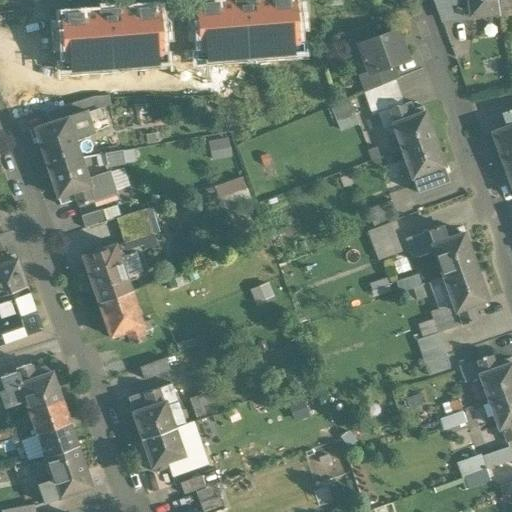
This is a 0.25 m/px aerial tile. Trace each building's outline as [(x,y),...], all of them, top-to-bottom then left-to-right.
[(295,28),(301,27),(300,14),(294,14),(292,0),(265,0),(254,1),(253,0),(247,0),(235,1),(235,2),(196,5),(197,22),(192,22),(193,36),(198,36),(200,52),(232,49),(233,57),(265,54),(264,46),(296,44),(295,28)] [(470,0),(433,0),(441,20),(472,17),(470,0)] [(499,0),(470,0),(472,17),(500,15),(499,0)] [(511,0),(499,0),(500,15),(511,13),(511,0)] [(160,38),(165,38),(164,24),(158,25),(157,8),(119,11),(119,10),(99,11),(99,13),(60,16),(62,32),(56,33),(57,46),(63,46),(64,62),(96,59),(97,67),(129,65),(128,57),(161,54),(160,38)] [(395,32),(358,44),(368,72),(369,74),(391,65),(405,61),(395,32)] [(391,65),(369,74),(368,72),(359,76),(365,93),(394,81),(396,80),(391,65)] [(365,93),(363,93),(372,117),(388,111),(402,106),(394,81),(365,93)] [(93,97),(46,112),(50,124),(85,112),(86,114),(97,110),(93,97)] [(402,106),(388,111),(391,120),(392,124),(407,119),(406,114),(402,106)] [(421,108),(406,114),(407,119),(392,124),(391,125),(392,127),(401,152),(432,140),(426,123),(427,123),(421,108)] [(50,124),(34,129),(41,152),(42,152),(48,170),(80,159),(73,139),(92,133),(86,114),(85,112),(50,124)] [(391,120),(380,124),(382,130),(392,127),(391,125),(392,124),(391,120)] [(511,126),(508,128),(506,122),(495,126),(498,131),(493,133),(497,143),(504,160),(511,157),(511,126)] [(230,136),(211,140),(214,158),(233,155),(230,136)] [(432,140),(401,152),(410,178),(411,179),(412,179),(427,174),(429,179),(440,174),(439,169),(443,168),(439,158),(432,140)] [(376,148),(367,151),(372,162),(380,159),(376,148)] [(127,162),(126,150),(108,151),(109,164),(127,162)] [(80,159),(48,170),(53,188),(56,197),(61,196),(63,201),(73,198),(72,192),(88,187),(89,187),(88,185),(80,159)] [(427,174),(412,179),(414,183),(417,191),(432,186),(429,179),(427,174)] [(118,175),(110,178),(114,189),(122,186),(118,175)] [(347,176),(339,179),(343,188),(350,185),(347,176)] [(410,178),(400,181),(402,188),(414,183),(412,179),(411,179),(410,178)] [(105,179),(88,185),(89,187),(88,187),(92,201),(110,195),(105,179)] [(88,187),(72,192),(73,198),(76,206),(92,201),(88,187)] [(391,201),(367,210),(374,229),(389,224),(398,220),(391,201)] [(144,210),(115,219),(123,244),(152,234),(144,210)] [(103,212),(76,221),(79,231),(106,223),(103,212)] [(374,229),(367,232),(378,261),(400,252),(389,224),(374,229)] [(441,226),(426,232),(431,245),(446,239),(444,234),(441,226)] [(455,230),(444,234),(446,239),(431,245),(430,245),(431,247),(443,279),(473,268),(465,243),(462,234),(457,235),(455,230)] [(426,232),(409,238),(415,253),(431,247),(430,245),(431,245),(426,232)] [(114,245),(81,257),(89,280),(90,280),(98,304),(130,292),(114,245)] [(0,295),(24,288),(18,270),(15,260),(10,261),(9,256),(0,259),(0,295)] [(473,268),(443,279),(454,310),(455,312),(456,312),(471,306),(473,312),(484,308),(481,302),(486,301),(483,291),(482,291),(473,268)] [(417,275),(409,278),(413,289),(421,286),(417,275)] [(421,286),(413,289),(417,301),(425,298),(421,286)] [(24,288),(0,295),(0,320),(2,326),(34,314),(31,305),(30,305),(24,288)] [(130,292),(98,304),(107,328),(106,328),(110,338),(114,336),(116,341),(127,337),(125,332),(141,327),(143,326),(142,324),(130,292)] [(471,306),(456,312),(461,325),(476,320),(473,312),(471,306)] [(454,310),(438,316),(443,332),(461,325),(456,312),(455,312),(454,310)] [(34,314),(2,326),(0,320),(0,342),(39,329),(34,314)] [(151,321),(142,324),(143,326),(141,327),(143,331),(153,327),(151,321)] [(141,327),(125,332),(127,337),(129,345),(145,339),(143,331),(141,327)] [(421,340),(428,362),(444,357),(447,356),(440,334),(421,340)] [(504,353),(494,356),(496,363),(506,360),(504,353)] [(494,356),(478,362),(481,370),(483,375),(498,369),(496,363),(494,356)] [(424,364),(428,377),(449,371),(444,357),(428,362),(424,364)] [(164,359),(140,368),(145,380),(169,371),(164,359)] [(32,372),(30,364),(14,369),(15,372),(19,383),(34,378),(32,372)] [(483,375),(482,375),(482,377),(491,402),(511,395),(511,364),(498,369),(483,375)] [(43,368),(32,372),(34,378),(19,383),(18,383),(23,397),(28,411),(59,400),(53,383),(50,372),(45,374),(43,368)] [(481,370),(470,374),(473,381),(482,377),(482,375),(483,375),(481,370)] [(15,372),(0,377),(0,382),(7,403),(23,397),(18,383),(19,383),(15,372)] [(171,385),(151,392),(151,391),(142,394),(147,408),(164,402),(164,403),(176,399),(171,385)] [(191,398),(199,420),(204,418),(210,416),(206,405),(212,403),(208,393),(191,398)] [(142,394),(127,399),(132,413),(147,408),(142,394)] [(511,395),(491,402),(501,430),(503,430),(511,426),(511,395)] [(176,399),(164,403),(174,429),(185,425),(176,399)] [(59,400),(28,411),(36,435),(68,424),(65,415),(64,415),(59,400)] [(459,401),(451,404),(454,414),(463,412),(459,401)] [(132,413),(135,423),(136,423),(142,440),(174,429),(164,403),(164,402),(147,408),(132,413)] [(463,412),(454,414),(458,426),(466,423),(463,412)] [(199,420),(197,420),(200,432),(208,429),(204,418),(199,420)] [(68,424),(36,435),(44,458),(76,447),(71,433),(71,432),(68,424)] [(511,426),(503,430),(507,442),(511,440),(511,426)] [(17,428),(9,431),(13,443),(21,440),(17,428)] [(174,429),(142,440),(148,458),(151,468),(155,467),(157,472),(169,468),(167,462),(181,457),(183,457),(182,454),(174,429)] [(21,440),(13,443),(17,454),(25,451),(21,440)] [(76,447),(44,458),(52,480),(37,485),(43,504),(67,496),(67,497),(70,496),(70,495),(91,488),(82,465),(76,447)] [(511,454),(510,448),(482,457),(487,470),(511,461),(511,454)] [(198,449),(182,454),(183,457),(181,457),(183,463),(201,457),(198,449)] [(181,457),(167,462),(169,468),(172,476),(186,471),(183,463),(181,457)] [(482,457),(458,466),(463,479),(466,478),(487,470),(482,457)] [(235,465),(219,471),(223,483),(240,477),(235,465)] [(487,470),(466,478),(470,489),(491,482),(487,470)] [(203,476),(183,483),(187,495),(207,488),(203,476)] [(196,494),(202,511),(206,511),(223,506),(216,486),(196,494)] [(511,493),(503,497),(506,504),(511,501),(511,493)]
